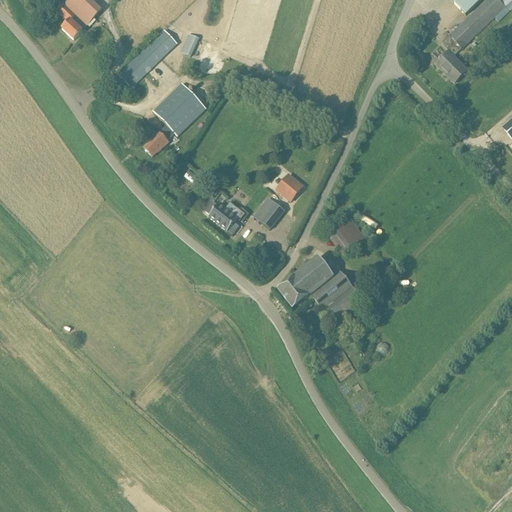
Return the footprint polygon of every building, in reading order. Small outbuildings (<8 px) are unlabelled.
[(68,24),(62,31),(73,42),(82,33),(81,33),(86,28),(95,20),(78,4),(82,1),(80,0),(70,0),(65,6),(64,5),(56,12),(68,24)] [(511,10),(511,0),(488,0),(450,37),(441,45),(449,53),(436,66),(454,85),(468,72),(454,58),(462,50),(463,51),(495,20),(498,24),(509,13),(511,10)] [(482,0),(448,0),(465,17),(482,0)] [(178,46),(164,32),(118,76),(124,84),(131,91),(136,86),(178,46)] [(189,35),(181,54),(191,58),(199,40),(189,35)] [(153,113),(166,127),(159,134),(159,133),(148,144),(149,145),(144,150),(152,159),(157,154),(158,155),(169,144),(168,143),(175,137),(177,139),(207,111),(182,85),(153,113)] [(303,190),(282,173),(270,189),(291,206),(303,190)] [(268,199),(255,214),(270,227),(283,212),(268,199)] [(217,208),(212,204),(205,213),(210,217),(209,219),(227,234),(228,233),(233,237),(237,232),(232,228),(238,221),(219,206),(217,208)] [(342,256),(358,242),(340,222),(325,236),(342,256)] [(333,278),(318,259),(277,292),(292,311),(310,298),(335,330),(365,306),(339,273),(333,278)]
